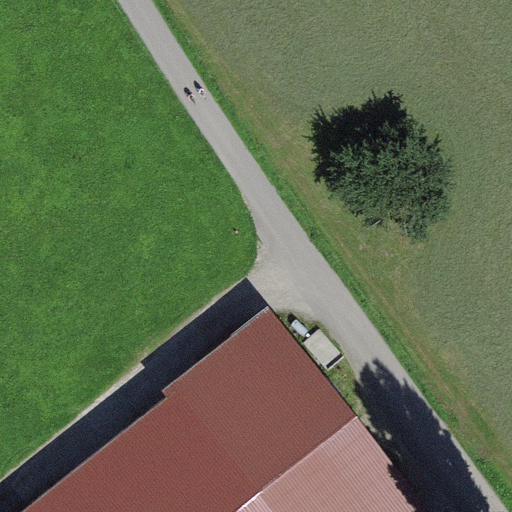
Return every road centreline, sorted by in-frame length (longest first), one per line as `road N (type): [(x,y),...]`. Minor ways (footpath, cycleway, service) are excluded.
road 1 (residential): [(482,511),(137,0)]
road 2 (track): [(0,505),(309,265)]
